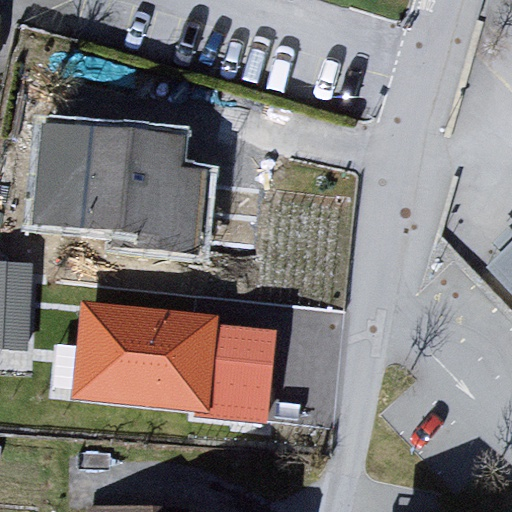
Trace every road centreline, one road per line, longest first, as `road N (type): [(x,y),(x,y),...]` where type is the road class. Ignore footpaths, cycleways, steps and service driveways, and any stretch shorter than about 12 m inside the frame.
road 1 (residential): [(436,0),(331,511)]
road 2 (unknown): [(381,266),(511,390)]
